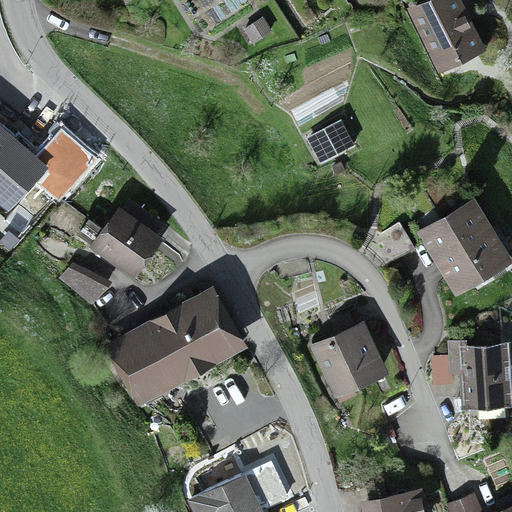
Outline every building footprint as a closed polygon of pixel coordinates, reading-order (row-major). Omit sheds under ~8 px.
[(119,0),(125,10),(141,0),(119,0)] [(441,0),(409,15),(439,79),(486,57),(460,2),(464,0),(441,0)] [(0,154),(16,136),(0,121),(0,154)] [(306,143),(321,172),(355,154),(340,126),(306,143)] [(50,158),(20,132),(0,154),(0,191),(12,202),(50,158)] [(505,263),(470,204),(426,230),(460,289),(505,263)] [(90,255),(133,285),(161,245),(117,215),(90,255)] [(400,222),(381,233),(396,260),(416,249),(400,222)] [(70,266),(61,277),(90,299),(104,281),(70,266)] [(107,351),(141,412),(244,353),(210,293),(107,351)] [(309,342),(334,395),(386,370),(360,317),(309,342)] [(462,417),(511,412),(511,401),(508,349),(457,353),(462,417)] [(258,511),(243,480),(196,503),(188,507),(190,511),(258,511)] [(358,510),(358,511),(420,511),(417,497),(358,510)] [(477,511),(474,500),(448,510),(448,511),(511,511),(509,511),(477,511)]
